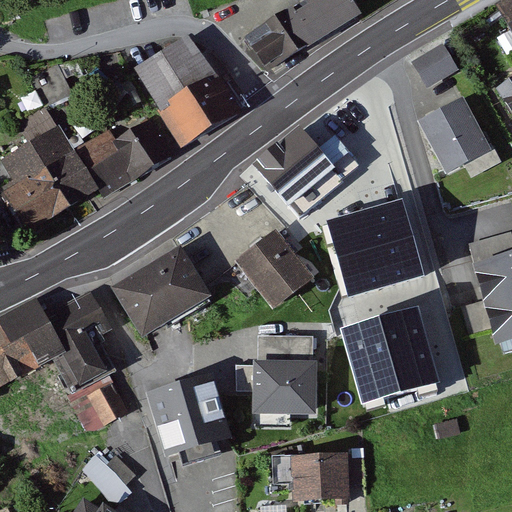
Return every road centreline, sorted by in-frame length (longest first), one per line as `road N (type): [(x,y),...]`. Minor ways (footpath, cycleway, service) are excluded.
road 1 (primary): [(0,293),(186,184),(275,114)]
road 2 (residential): [(0,44),(38,53),(198,26),(275,114)]
road 3 (primary): [(275,114),(450,0)]
